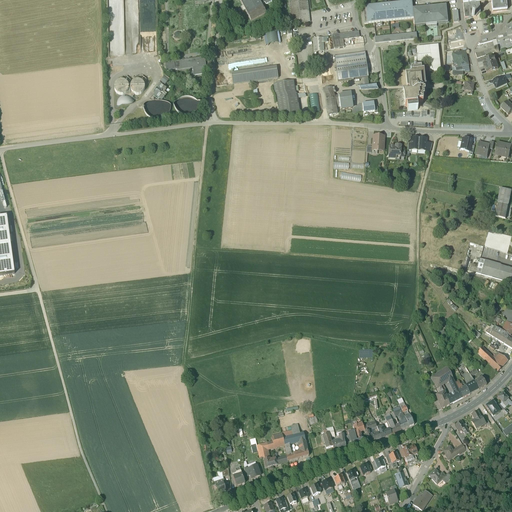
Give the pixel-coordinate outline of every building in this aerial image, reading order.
[(258,6),(254,0),(239,0),(251,21),(266,13),(261,5),(258,6)] [(306,0),(290,2),(292,25),(309,23),(306,0)] [(491,0),(491,1),(492,12),(507,10),(505,0),(491,0)] [(475,3),(463,4),(464,18),(471,18),(474,17),(476,17),(479,13),(480,12),(479,2),(475,3)] [(411,4),(363,8),(365,24),(413,19),(412,9),(411,4)] [(445,7),(412,10),(412,9),(413,19),(414,27),(447,23),(446,6),(445,6),(445,7)] [(356,33),(332,36),(332,42),(357,38),(356,33)] [(415,34),(375,38),(376,43),(416,39),(415,34)] [(511,36),(508,38),(495,41),(497,48),(498,53),(499,52),(499,51),(511,47),(511,36)] [(323,38),(312,39),(314,53),(324,52),(323,38)] [(357,38),(332,42),(333,46),(333,50),(364,46),(362,38),(357,38)] [(438,46),(416,48),(417,54),(418,54),(418,57),(417,57),(418,63),(431,62),(431,69),(432,71),(440,71),(438,46)] [(465,52),(452,55),(453,61),(456,60),(458,68),(462,67),(468,66),(465,52)] [(365,53),(334,58),(337,73),(367,69),(365,53)] [(494,58),(484,62),(485,66),(484,66),(485,69),(486,69),(487,73),(498,69),(494,58)] [(204,59),(180,62),(181,68),(192,66),(194,75),(203,74),(202,65),(205,65),(204,59)] [(276,68),(231,74),(233,85),(278,78),(276,68)] [(411,76),(405,77),(407,95),(402,96),(404,114),(406,114),(407,118),(417,117),(416,115),(416,111),(420,110),(421,110),(421,106),(422,106),(422,101),(423,101),(423,96),(422,96),(421,91),(424,91),(422,73),(420,73),(420,68),(410,70),(411,76)] [(367,69),(337,73),(338,82),(351,81),(351,82),(353,82),(353,80),(363,79),(367,78),(368,78),(367,69)] [(502,79),(490,85),(492,89),(494,88),(498,96),(508,91),(502,79)] [(128,89),(128,88),(128,85),(126,83),(124,81),(121,81),(118,82),(116,83),(114,86),(114,88),(115,91),(116,93),(119,95),(121,95),(124,95),(127,93),(128,91),(128,89)] [(144,89),(144,86),(143,84),(142,82),(139,81),(137,81),(134,81),(132,82),(131,84),(130,87),(130,89),(130,91),(132,93),(135,95),(137,95),(140,95),(142,93),(143,91),(144,89)] [(294,82),(274,85),(279,125),(299,122),(294,82)] [(166,89),(159,84),(157,88),(158,89),(153,95),(162,101),(164,98),(163,97),(165,94),(164,92),(166,89)] [(469,86),(464,85),(463,98),(469,99),(474,99),(475,89),(469,89),(469,86)] [(365,88),(359,89),(360,99),(377,96),(376,86),(369,87),(365,88)] [(332,88),(323,89),(326,116),(327,123),(336,122),(336,115),(335,110),(339,109),(350,108),(350,102),(334,105),(332,88)] [(130,89),(128,89),(128,91),(127,93),(124,95),(125,97),(128,97),(131,99),(134,95),(135,95),(132,93),(130,91),(130,89)] [(133,108),(133,105),(133,102),(131,99),(128,97),(125,97),(122,97),(119,99),(117,102),(117,105),(118,108),(119,111),(122,113),(125,113),(128,112),(131,111),(133,108)] [(200,117),(201,112),(200,107),(197,102),(192,99),(187,98),(182,99),(177,102),(174,107),(173,112),(174,117),(177,122),(182,125),(187,126),(192,124),(197,122),(200,117)] [(170,121),(171,115),(170,110),(167,106),(162,103),(157,102),(152,103),(147,106),(144,110),(143,116),(144,121),(147,125),(152,128),(157,129),(162,128),(167,125),(170,121)] [(350,108),(339,109),(335,110),(336,115),(339,115),(340,121),(352,120),(350,108)] [(506,112),(503,116),(509,122),(511,119),(511,112),(509,109),(506,112)] [(373,111),(362,112),(363,121),(373,119),(374,119),(373,116),(373,111)] [(383,145),(372,144),(372,155),(372,159),(382,159),(383,145)] [(466,147),(462,146),(459,157),(464,158),(468,159),(470,153),(471,147),(466,146),(466,147)] [(491,152),(477,149),(475,162),(480,163),(480,162),(489,164),(490,156),(491,154),(490,154),(491,152)] [(511,153),(511,152),(499,149),(496,162),(501,163),(501,162),(510,164),(511,157),(511,154),(511,153),(511,154),(511,153)] [(400,154),(394,153),(394,154),(389,154),(388,166),(395,166),(395,164),(403,164),(403,160),(399,160),(400,154)] [(340,187),(359,190),(360,183),(340,180),(340,187)] [(511,194),(502,193),(499,209),(509,211),(511,196),(511,194)] [(509,211),(499,209),(496,222),(506,224),(508,216),(509,211)] [(0,285),(16,283),(8,226),(0,227),(0,285)] [(479,264),(475,278),(480,280),(484,266),(479,264)] [(511,273),(484,266),(480,280),(503,286),(511,288),(511,273)] [(492,310),(488,317),(495,320),(497,317),(494,315),(496,312),(492,310)] [(507,341),(508,339),(504,338),(504,337),(502,336),(493,332),(492,334),(489,340),(498,345),(500,341),(505,344),(506,343),(507,341)] [(511,346),(508,344),(506,343),(505,344),(500,341),(498,345),(511,354),(511,346)] [(490,364),(492,366),(493,364),(481,354),(477,358),(484,366),(485,365),(488,362),(490,364)] [(498,359),(493,364),(502,372),(507,366),(498,359)] [(493,364),(492,366),(493,367),(501,374),(502,372),(493,364)] [(461,367),(468,378),(470,376),(464,366),(461,367)] [(501,374),(493,367),(490,370),(498,377),(501,374)] [(440,376),(446,372),(444,368),(437,372),(440,376)] [(440,376),(430,383),(436,393),(437,393),(440,390),(442,389),(448,385),(452,383),(448,375),(446,372),(440,376)] [(468,378),(464,381),(468,389),(473,386),(470,381),(468,378)] [(481,382),(473,386),(478,394),(486,389),(481,382)] [(452,383),(448,385),(454,397),(458,395),(457,395),(454,387),(452,383)] [(459,389),(457,385),(454,387),(457,395),(462,392),(460,388),(459,389)] [(468,389),(465,391),(469,399),(478,394),(473,386),(468,389)] [(436,393),(434,394),(437,399),(443,396),(440,390),(437,393),(436,393)] [(462,392),(457,395),(458,395),(461,403),(469,399),(465,391),(462,392)] [(454,397),(446,401),(449,409),(461,403),(458,395),(454,397)] [(444,396),(443,396),(437,399),(435,400),(441,413),(449,409),(446,401),(444,396)] [(507,403),(501,397),(496,402),(500,406),(502,408),(504,405),(507,403)] [(353,406),(349,408),(350,411),(354,410),(358,409),(356,402),(352,403),(353,406)] [(492,406),(485,410),(491,418),(493,416),(495,419),(499,416),(495,411),(492,406)] [(399,411),(393,414),(396,420),(398,419),(399,420),(401,424),(404,422),(404,421),(402,418),(400,413),(399,411)] [(409,419),(407,415),(405,416),(407,420),(404,421),(404,422),(408,431),(413,429),(409,419)] [(482,424),(476,416),(470,420),(473,424),(471,426),(476,434),(480,431),(479,429),(483,427),(482,424)] [(388,418),(383,419),(386,427),(387,426),(390,434),(394,432),(393,430),(391,424),(390,421),(389,421),(388,418)] [(404,422),(401,424),(401,425),(400,426),(399,427),(398,428),(401,434),(408,431),(404,422)] [(460,426),(454,430),(457,436),(461,434),(465,431),(464,429),(463,430),(460,426)] [(361,428),(352,431),(353,432),(354,436),(355,442),(361,441),(359,437),(364,435),(362,431),(361,428)] [(398,428),(393,430),(394,432),(390,434),(389,434),(391,438),(401,434),(398,428)] [(511,428),(501,435),(505,440),(511,435),(511,428)] [(281,439),(282,443),(303,438),(301,430),(291,432),(292,435),(281,437),(281,439)] [(333,436),(332,432),(326,433),(328,437),(330,442),(334,441),(333,436)] [(368,435),(370,440),(372,439),(372,440),(378,438),(377,435),(376,432),(369,434),(368,435)] [(389,434),(384,436),(383,433),(377,435),(378,438),(379,438),(380,443),(391,438),(389,434)] [(378,438),(372,440),(372,439),(370,440),(368,435),(368,434),(364,435),(368,447),(380,443),(379,438),(378,438)] [(361,443),(356,445),(355,442),(354,436),(348,437),(349,440),(351,448),(352,451),(363,449),(361,443)] [(328,437),(323,439),(322,440),(326,453),(332,451),(331,447),(330,442),(328,437)] [(296,458),(291,459),(289,449),(301,446),(305,445),(303,438),(282,443),(283,444),(284,450),(286,461),(287,466),(297,463),(296,458)] [(339,444),(331,447),(332,451),(334,456),(340,454),(339,452),(345,451),(343,438),(338,440),(339,440),(339,444)] [(267,448),(283,444),(282,443),(281,439),(266,443),(267,448)] [(283,444),(267,448),(260,450),(263,462),(268,461),(266,454),(278,451),(284,450),(283,444)] [(461,449),(455,453),(458,458),(458,459),(465,455),(461,449)] [(408,451),(401,454),(402,454),(404,460),(405,462),(412,459),(409,452),(408,451)] [(450,451),(442,456),(448,464),(458,458),(455,453),(452,455),(450,451)] [(396,457),(388,460),(391,467),(393,472),(397,470),(395,466),(399,465),(398,462),(400,462),(398,459),(397,459),(396,457)] [(413,463),(407,466),(406,465),(407,468),(409,468),(410,468),(411,468),(411,467),(413,466),(414,467),(415,466),(415,465),(417,465),(414,458),(412,459),(413,463)] [(279,463),(269,466),(268,463),(263,465),(265,473),(277,470),(280,469),(279,463)] [(380,463),(374,466),(377,474),(379,473),(384,471),(383,469),(384,469),(383,466),(381,466),(380,463)] [(366,469),(359,472),(362,480),(370,477),(369,474),(370,474),(369,471),(367,472),(366,469)] [(248,474),(250,480),(251,484),(260,480),(256,471),(248,474)] [(354,474),(346,477),(352,492),(359,490),(356,482),(357,482),(354,474)] [(439,479),(435,474),(428,479),(436,488),(441,484),(444,487),(449,483),(446,479),(444,480),(442,477),(439,479)] [(403,477),(395,479),(399,492),(408,489),(405,482),(403,476),(403,477)] [(237,480),(233,481),(236,491),(244,488),(241,478),(237,480)] [(341,479),(334,482),(337,490),(342,488),(344,487),(343,485),(345,484),(344,482),(342,482),(341,479)] [(217,486),(216,487),(217,489),(215,490),(218,498),(226,496),(224,492),(226,491),(225,490),(223,484),(217,486)] [(329,484),(321,487),(324,495),(332,492),(331,490),(332,489),(332,487),(330,487),(329,484)] [(317,489),(310,492),(313,500),(320,497),(317,489)] [(304,494),(298,497),(301,504),(307,501),(304,494)] [(392,495),(386,497),(390,509),(394,507),(394,505),(397,504),(395,498),(394,494),(392,495)] [(424,495),(422,498),(420,497),(412,509),(416,511),(423,511),(431,500),(424,495)] [(296,506),(293,499),(287,501),(290,508),(294,507),(296,506)] [(285,511),(282,503),(276,506),(278,511),(285,511)]
